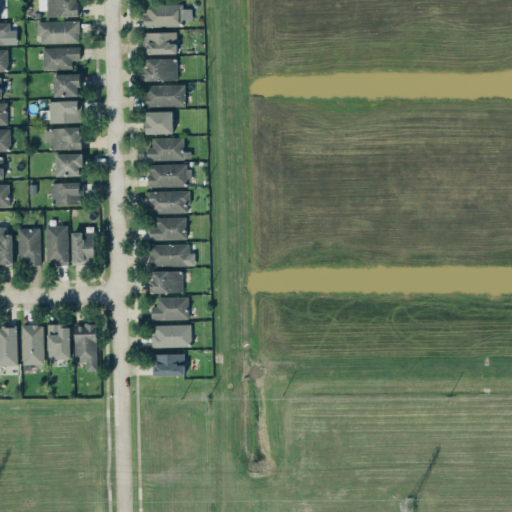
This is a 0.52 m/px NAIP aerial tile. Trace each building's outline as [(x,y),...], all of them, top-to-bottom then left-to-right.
[(46,0),(47,16),(78,15),(77,0),(46,0)] [(182,25),(182,20),(192,20),(192,7),(183,8),(183,3),(145,4),(145,26),(182,25)] [(39,21),(39,43),(79,42),(79,20),(39,21)] [(0,43),(9,44),(8,22),(0,21),(0,43)] [(176,52),(176,31),(144,31),(145,53),(176,52)] [(80,59),(80,46),(43,47),(43,69),(73,68),(73,60),(80,59)] [(0,48),(0,70),(8,70),(8,48),(0,48)] [(146,58),(146,80),(177,79),(177,57),(146,58)] [(54,73),(54,95),(80,95),(80,72),(54,73)] [(185,83),(145,84),(146,106),(185,106),(185,83)] [(81,121),(80,99),(49,100),(49,110),(40,110),(40,118),(49,118),(49,122),(81,121)] [(146,110),(147,133),(173,132),(172,110),(146,110)] [(82,148),(81,127),(43,127),(44,141),(50,141),(50,148),(82,148)] [(0,149),(10,150),(9,128),(0,128),(0,149)] [(148,159),(192,158),(192,150),(184,150),(184,136),(152,137),(152,146),(147,146),(148,159)] [(57,175),(83,175),(82,152),(56,153),(57,175)] [(190,180),(189,163),(149,164),(149,186),(184,185),(184,180),(190,180)] [(51,182),(52,204),(82,203),(81,181),(51,182)] [(9,183),(0,183),(0,205),(10,205),(9,183)] [(149,212),(189,212),(189,190),(148,190),(149,212)] [(157,226),(149,226),(149,239),(186,238),(185,216),(156,216),(157,226)] [(45,224),(46,263),(68,263),(67,224),(45,224)] [(0,266),(12,266),(11,225),(0,225),(0,266)] [(18,228),(18,260),(27,259),(28,264),(40,264),(39,227),(18,228)] [(93,230),(72,231),(73,263),(94,262),(93,230)] [(150,265),(195,264),(195,252),(189,252),(189,242),(149,243),(150,265)] [(151,270),(152,292),(183,291),(182,269),(151,270)] [(152,319),(188,318),(188,295),(156,296),(157,305),(151,305),(152,319)] [(74,323),(75,361),(86,361),(86,370),(97,369),(97,323),(74,323)] [(191,323),(153,324),(153,346),(191,345),(191,323)] [(44,363),(44,324),(22,324),(22,364),(44,363)] [(71,357),(70,324),(48,324),(49,358),(71,357)] [(0,325),(0,364),(18,364),(17,326),(0,325)] [(152,353),(152,375),(185,374),(184,352),(152,353)]
